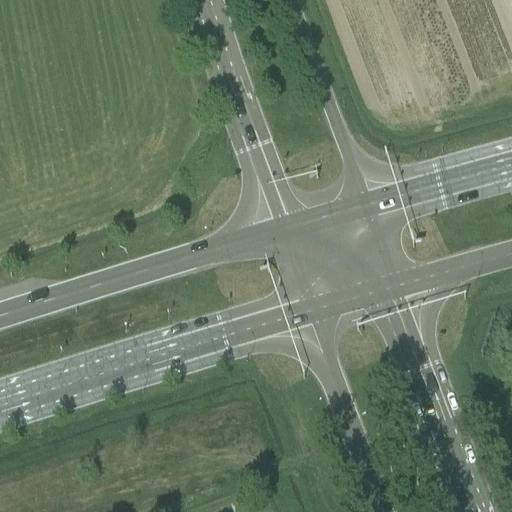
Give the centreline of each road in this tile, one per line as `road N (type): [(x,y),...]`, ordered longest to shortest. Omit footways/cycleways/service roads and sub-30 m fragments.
road 1 (trunk): [(0,407),(306,313)]
road 2 (trunk): [(280,233),(0,319)]
road 3 (secondary): [(204,0),(280,233)]
road 4 (secondary): [(472,511),(393,289)]
road 5 (secondary): [(363,207),(286,0)]
road 6 (secondary): [(306,313),(380,511)]
road 7 (primary): [(511,166),(363,207)]
road 8 (primary): [(393,289),(511,258)]
